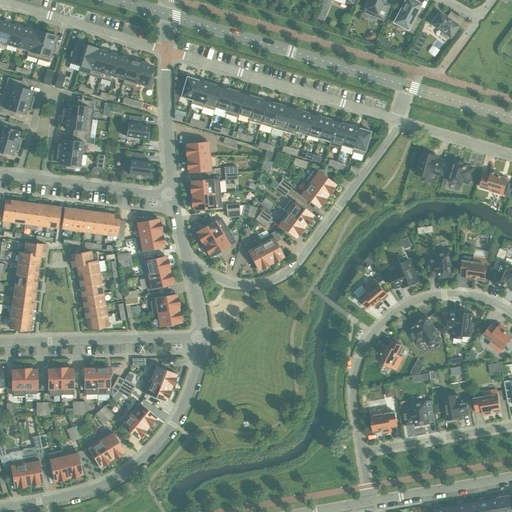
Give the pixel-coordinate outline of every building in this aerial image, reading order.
[(383,2),(383,0),(367,0),(364,8),(376,14),(375,17),(383,20),(389,5),(383,2)] [(413,16),(419,4),(413,1),(413,0),(405,0),(394,22),(406,28),(405,30),(413,34),(420,20),(413,16)] [(458,26),(439,12),(430,23),(442,32),(440,35),(446,39),(448,36),(450,37),(458,26)] [(6,44),(12,24),(1,21),(0,24),(0,48),(5,50),(6,44)] [(17,48),(23,27),(12,24),(6,44),(17,48)] [(26,56),(34,30),(33,30),(23,27),(17,48),(28,51),(26,55),(26,56)] [(37,59),(45,33),(34,30),(26,56),(37,59)] [(54,45),(56,36),(45,33),(37,59),(49,62),(52,51),(53,52),(55,46),(54,45)] [(78,71),(86,45),(75,42),(72,51),(71,51),(69,56),(70,57),(69,62),(80,65),(78,71)] [(89,75),(97,49),(86,45),(78,71),(89,75)] [(100,78),(108,53),(97,49),(89,75),(100,78)] [(113,76),(119,56),(108,53),(100,78),(111,82),(113,76)] [(122,85),(130,59),(119,56),(113,76),(123,79),(122,85)] [(133,88),(141,62),(130,59),(122,85),(133,88)] [(150,80),(152,76),(149,75),(152,66),(141,62),(133,88),(135,83),(145,86),(144,87),(150,89),(153,81),(150,80)] [(49,85),(53,72),(46,70),(42,83),(49,85)] [(61,89),(65,75),(58,73),(54,87),(61,89)] [(191,104),(198,79),(186,76),(180,97),(191,100),(190,104),(191,104)] [(32,91),(19,88),(21,82),(8,78),(3,95),(30,103),(32,97),(30,96),(32,91)] [(202,107),(209,83),(198,79),(191,104),(202,107)] [(214,111),(221,86),(209,83),(202,107),(214,111)] [(225,114),(232,90),(221,86),(214,111),(215,107),(226,111),(225,114)] [(237,117),(244,93),(232,90),(225,114),(237,117)] [(248,121),(255,97),(244,93),(237,117),(237,118),(238,114),(249,118),(248,121)] [(30,103),(3,95),(0,103),(0,112),(11,116),(13,110),(25,114),(26,109),(28,110),(30,103)] [(260,124),(267,100),(255,97),(248,121),(260,124)] [(140,109),(142,103),(130,99),(128,105),(140,109)] [(92,120),(94,102),(80,100),(80,106),(67,104),(66,109),(64,109),(63,116),(92,120)] [(271,128),(278,104),(267,100),(260,124),(271,128)] [(283,131),(290,107),(278,104),(271,128),(283,131)] [(294,135),(301,110),(290,107),(283,131),(294,135)] [(307,135),(313,114),(301,110),(294,135),(295,132),(307,135)] [(181,121),(183,116),(174,113),(174,119),(181,121)] [(318,138),(324,117),(313,114),(307,135),(318,138)] [(89,137),(92,120),(63,116),(62,123),(64,123),(64,128),(76,129),(76,135),(89,137)] [(126,135),(126,137),(147,139),(149,125),(140,124),(141,117),(129,116),(128,124),(122,124),(120,134),(126,135)] [(329,145),(336,121),(324,117),(318,138),(329,142),(328,145),(329,145)] [(7,128),(9,122),(0,119),(0,138),(18,144),(20,137),(18,137),(19,132),(7,128)] [(340,148),(347,124),(336,121),(329,145),(340,148)] [(352,152),(359,128),(347,124),(340,148),(340,149),(341,145),(352,149),(351,152),(352,152)] [(364,155),(369,138),(371,131),(359,128),(352,152),(364,155)] [(81,154),(83,143),(89,144),(89,137),(76,135),(75,141),(62,140),(61,144),(59,144),(58,151),(81,154)] [(18,144),(0,138),(0,153),(3,155),(4,152),(13,155),(14,150),(16,151),(18,144)] [(235,147),(236,141),(224,138),(223,144),(235,147)] [(209,156),(208,143),(184,145),(186,158),(209,156)] [(80,166),(81,154),(58,151),(57,158),(59,158),(59,163),(68,164),(68,167),(74,168),(74,165),(80,166)] [(422,179),(430,181),(433,173),(440,175),(444,160),(432,157),(432,155),(430,154),(430,153),(424,151),(424,152),(422,152),(415,174),(423,176),(422,179)] [(129,172),(129,174),(150,176),(152,162),(143,161),(144,154),(131,153),(130,161),(124,160),(123,171),(129,172)] [(103,168),(104,155),(98,155),(96,167),(103,168)] [(210,170),(209,156),(186,158),(187,172),(210,170)] [(305,168),(307,162),(295,159),(293,165),(305,168)] [(455,160),(449,181),(461,184),(462,182),(469,184),(473,168),(467,166),(467,164),(455,160)] [(336,186),(314,170),(306,181),(328,197),(336,186)] [(484,174),(480,187),(503,194),(508,178),(499,175),(500,174),(492,171),(490,176),(484,174)] [(220,193),(218,179),(189,182),(190,196),(220,193)] [(292,186),(282,179),(278,184),(289,191),(292,186)] [(328,197),(306,181),(308,183),(301,194),(320,208),(328,197)] [(289,191),(278,184),(275,189),(285,196),(289,191)] [(221,207),(220,193),(190,196),(191,209),(221,207)] [(313,216),(290,199),(281,209),(305,227),(313,216)] [(13,222),(16,202),(5,200),(2,220),(13,222)] [(24,223),(27,203),(16,202),(13,222),(24,223)] [(35,224),(38,205),(27,203),(24,223),(35,224)] [(46,226),(48,206),(38,205),(35,224),(46,226)] [(247,219),(250,206),(244,205),(241,217),(247,219)] [(57,227),(59,208),(48,206),(46,226),(57,227)] [(253,220),(256,208),(250,206),(247,219),(253,220)] [(73,230),(76,210),(64,208),(62,228),(73,230)] [(305,227),(281,209),(281,210),(283,211),(275,222),(297,238),(305,227)] [(84,231),(86,211),(76,210),(73,230),(84,231)] [(272,218),(262,210),(258,215),(268,223),(272,218)] [(94,232),(97,213),(86,211),(84,231),(94,232)] [(105,234),(108,214),(97,213),(94,232),(105,234)] [(123,234),(125,221),(118,221),(119,216),(108,214),(105,234),(116,235),(116,233),(123,234)] [(268,223),(258,215),(254,221),(264,228),(268,223)] [(228,230),(221,218),(195,233),(202,245),(228,230)] [(162,233),(160,219),(136,224),(139,237),(135,237),(135,238),(162,233)] [(209,257),(235,241),(228,230),(202,245),(209,257)] [(165,246),(162,233),(135,238),(138,251),(165,246)] [(283,258),(270,234),(259,240),(258,238),(257,238),(271,264),(283,258)] [(271,264),(257,238),(245,245),(259,271),(271,264)] [(44,256),(45,245),(26,242),(24,252),(20,252),(19,253),(44,256)] [(92,262),(90,251),(70,255),(72,266),(97,262),(96,261),(92,262)] [(439,277),(452,276),(449,252),(436,254),(436,259),(426,260),(428,277),(439,276),(439,277)] [(38,266),(39,256),(44,257),(44,256),(19,253),(18,263),(38,266)] [(130,259),(129,253),(117,255),(118,261),(130,259)] [(170,270),(167,256),(140,263),(144,276),(170,270)] [(475,279),(484,280),(487,259),(473,257),(473,262),(463,260),(461,273),(468,274),(467,279),(475,280),(475,279)] [(131,265),(130,259),(118,261),(119,267),(131,265)] [(416,282),(418,282),(409,260),(394,266),(396,272),(389,274),(395,289),(407,284),(408,286),(410,285),(410,286),(417,283),(416,282)] [(506,287),(511,289),(511,265),(502,261),(493,284),(506,289),(506,287)] [(98,272),(97,262),(72,266),(77,266),(79,276),(98,272)] [(36,277),(38,266),(18,263),(17,274),(36,277)] [(173,283),(170,270),(144,276),(147,289),(173,283)] [(100,283),(98,272),(79,276),(81,286),(100,283)] [(35,287),(36,277),(17,274),(15,285),(35,287)] [(381,301),(388,295),(374,279),(364,288),(367,292),(359,298),(368,308),(373,304),(376,308),(382,303),(381,301)] [(102,293),(100,283),(81,286),(82,297),(102,293)] [(33,298),(35,287),(15,285),(14,295),(33,298)] [(137,297),(136,291),(124,293),(125,299),(137,297)] [(104,304),(102,293),(82,297),(84,307),(104,304)] [(32,309),(33,298),(14,295),(12,306),(32,309)] [(180,308),(177,295),(151,299),(153,313),(180,308)] [(138,303),(137,297),(125,299),(126,305),(132,304),(138,303)] [(106,315),(104,304),(84,307),(86,318),(106,315)] [(134,317),(132,304),(126,305),(128,318),(134,317)] [(31,319),(32,309),(12,306),(11,317),(31,319)] [(182,321),(180,308),(153,313),(157,313),(159,326),(182,321)] [(449,313),(447,328),(454,329),(453,337),(462,338),(462,335),(470,336),(473,314),(471,313),(471,312),(465,311),(464,313),(462,312),(462,314),(449,313)] [(108,326),(106,315),(86,318),(88,329),(94,328),(94,330),(102,329),(102,327),(108,326)] [(407,330),(416,344),(425,339),(429,346),(440,339),(426,316),(415,323),(416,324),(407,330)] [(29,331),(31,319),(11,317),(9,328),(15,329),(15,331),(23,331),(23,330),(29,331)] [(492,324),(483,335),(491,341),(488,344),(499,353),(511,336),(505,331),(506,330),(500,324),(497,328),(492,324)] [(377,360),(396,370),(402,357),(399,355),(403,346),(391,340),(388,346),(384,344),(380,351),(381,352),(377,360)] [(172,388),(177,375),(149,364),(144,377),(172,388)] [(61,395),(60,367),(48,368),(49,395),(61,395)] [(72,395),(72,367),(60,367),(61,395),(72,395)] [(97,394),(96,367),(84,368),(85,394),(97,394)] [(109,394),(108,367),(96,367),(97,394),(109,394)] [(24,396),(24,368),(12,368),(13,396),(24,396)] [(36,393),(36,368),(24,368),(24,396),(25,396),(25,393),(36,393)] [(120,385),(124,380),(118,377),(112,387),(117,391),(120,385)] [(167,401),(172,388),(144,377),(144,378),(150,380),(145,392),(167,401)] [(134,386),(124,380),(120,385),(131,392),(134,386)] [(128,397),(131,392),(120,385),(117,391),(128,397)] [(474,398),(476,411),(483,410),(484,415),(492,414),(491,412),(500,410),(497,390),(483,392),(484,396),(474,398)] [(466,399),(459,400),(458,395),(441,397),(445,420),(447,420),(447,421),(454,420),(454,418),(462,417),(461,415),(469,414),(466,399)] [(148,429),(156,418),(135,401),(127,411),(125,410),(148,429)] [(402,409),(405,425),(415,423),(416,425),(429,423),(425,402),(412,404),(413,407),(402,409)] [(113,415),(104,406),(100,410),(108,420),(113,415)] [(370,412),(374,432),(383,431),(383,432),(391,431),(390,426),(397,425),(394,412),(385,414),(384,409),(370,412)] [(108,420),(100,410),(95,414),(103,424),(108,420)] [(148,429),(125,410),(116,420),(139,439),(148,429)] [(83,436),(78,425),(72,427),(77,439),(83,436)] [(77,439),(72,427),(66,430),(71,441),(77,439)] [(124,453),(109,430),(98,437),(112,460),(124,453)] [(47,447),(45,434),(39,436),(41,448),(47,447)] [(41,448),(39,436),(32,437),(35,449),(41,448)] [(112,460),(98,437),(86,444),(100,467),(112,460)] [(82,475),(75,449),(62,452),(62,450),(61,450),(68,479),(82,475)] [(68,479),(61,450),(48,453),(55,482),(68,479)] [(42,484),(37,454),(23,457),(28,486),(42,484)] [(28,486),(23,457),(23,459),(10,461),(15,488),(28,486)] [(511,511),(509,496),(498,498),(500,511),(511,511)] [(500,511),(498,498),(487,500),(489,511),(500,511)] [(489,511),(487,500),(476,501),(478,511),(489,511)] [(478,511),(476,501),(466,503),(467,511),(478,511)] [(467,511),(466,503),(455,505),(456,511),(467,511)]
